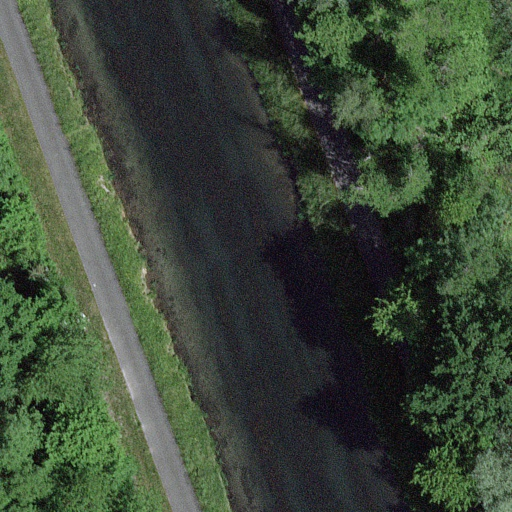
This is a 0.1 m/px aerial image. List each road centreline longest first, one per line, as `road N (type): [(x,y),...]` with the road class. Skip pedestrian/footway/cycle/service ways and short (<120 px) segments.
road 1 (unclassified): [(474,511),(283,0)]
road 2 (unclassified): [(0,0),(187,511)]
